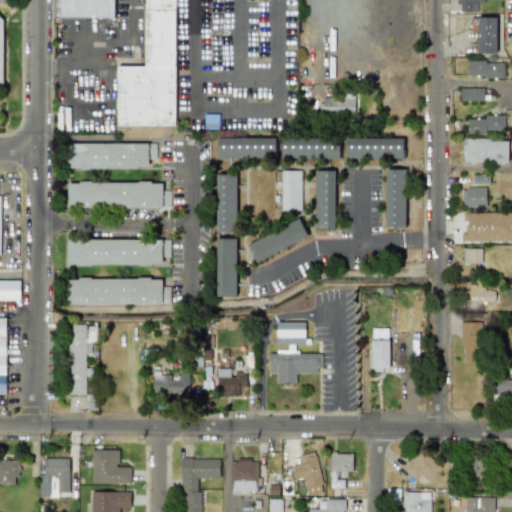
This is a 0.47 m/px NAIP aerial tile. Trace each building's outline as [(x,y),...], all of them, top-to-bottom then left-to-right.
[(113,0),(55,0),(55,17),(113,17),(113,0)] [(116,125),(174,125),(174,0),(143,0),(143,66),(116,66),(116,125)] [(483,0),(483,1),(477,1),(477,10),(459,10),(459,0),(483,0)] [(475,13),(495,13),(495,50),(476,50),(475,13)] [(466,58),(485,58),(485,61),(503,61),(503,76),(499,76),(499,77),(497,77),(497,76),(495,76),(495,77),(492,77),(492,76),(484,76),(484,74),(481,74),(481,75),(480,75),(480,74),(478,74),(478,75),(475,75),(475,74),(466,74),(466,58)] [(459,86),(483,86),(483,93),(489,93),(489,98),(460,99),(459,86)] [(354,91),(343,91),(343,97),(322,96),(322,113),(353,114),(354,91)] [(467,119),(475,119),(475,117),(478,117),(478,118),(484,119),(484,115),(492,115),(492,114),(495,114),(495,115),(504,115),(504,131),(486,130),(486,134),(467,134),(467,119)] [(346,135),(404,135),(405,155),(346,155),(346,135)] [(280,157),(338,159),(339,138),(281,136),(280,157)] [(489,136),(489,138),(507,138),(507,161),(494,161),(494,160),(486,160),(486,158),(481,158),(481,161),(474,161),(474,162),(468,162),(468,161),(462,161),(462,136),(489,136)] [(274,138),(216,137),(216,157),(274,158),(274,138)] [(147,168),(147,158),(154,158),(154,143),(67,143),(67,168),(147,168)] [(385,227),(405,227),(404,169),(384,169),(385,227)] [(300,170),(280,170),(280,211),(300,210),(300,170)] [(334,170),(314,170),(313,229),(334,229),(334,170)] [(235,174),(215,174),(216,232),(236,232),(235,174)] [(66,181),(66,207),(169,208),(169,190),(161,190),(161,182),(66,181)] [(465,186),(485,185),(486,205),(465,205),(465,203),(461,203),(461,188),(465,188),(465,186)] [(463,242),(511,241),(511,212),(462,213),(462,220),(463,220),(463,242)] [(307,237),(299,219),(246,243),(255,261),(307,237)] [(169,238),(66,240),(66,265),(161,264),(161,257),(169,256),(169,238)] [(235,238),(215,238),(215,296),(235,297),(235,238)] [(480,248),(462,248),(462,263),(481,262),(480,248)] [(66,303),(169,303),(169,286),(161,286),(161,278),(66,279),(66,303)] [(19,280),(0,280),(0,300),(19,300),(19,280)] [(494,301),(493,290),(484,290),(484,284),(467,284),(467,301),(494,301)] [(304,322),(275,322),(275,344),(287,344),(287,352),(268,352),(268,373),(276,373),(276,384),(295,384),(295,373),(319,373),(319,352),(294,353),(294,344),(304,344),(304,322)] [(461,322),(460,361),(479,361),(480,322),(461,322)] [(67,395),(85,394),(84,375),(91,375),(91,368),(85,368),(84,354),(90,354),(90,342),(95,342),(95,323),(66,324),(67,395)] [(370,370),(387,370),(388,328),(370,328),(370,370)] [(246,387),(245,374),(229,375),(229,368),(216,369),(216,396),(238,395),(238,387),(246,387)] [(188,372),(177,372),(177,376),(152,377),(152,396),(188,395),(188,372)] [(496,397),(511,397),(511,379),(496,379),(496,397)] [(130,467),(118,466),(118,450),(91,449),(90,483),(130,484),(130,467)] [(401,468),(414,480),(420,474),(427,481),(440,468),(419,449),(401,468)] [(298,454),(299,464),(291,465),(293,479),(303,478),(305,496),(321,493),(315,452),(298,454)] [(351,471),(352,453),(329,453),(328,488),(343,489),(344,479),(336,479),(336,470),(351,471)] [(488,455),(472,455),(471,480),(487,480),(488,455)] [(38,496),(57,497),(57,492),(68,492),(69,458),(43,458),(43,475),(38,475),(38,496)] [(219,458),(181,458),(181,511),(200,511),(200,491),(196,491),(196,477),(218,478),(219,458)] [(257,459),(230,459),(230,492),(256,492),(257,459)] [(17,460),(0,460),(0,483),(16,483),(17,460)] [(129,491),(90,491),(90,511),(119,511),(119,507),(130,507),(129,491)] [(402,511),(429,511),(429,491),(402,491),(402,511)] [(465,511),(492,511),(492,497),(465,496),(465,511)] [(280,511),(281,499),(268,499),(267,511),(280,511)] [(343,511),(343,499),(325,499),(325,509),(307,509),(307,511),(343,511)]
